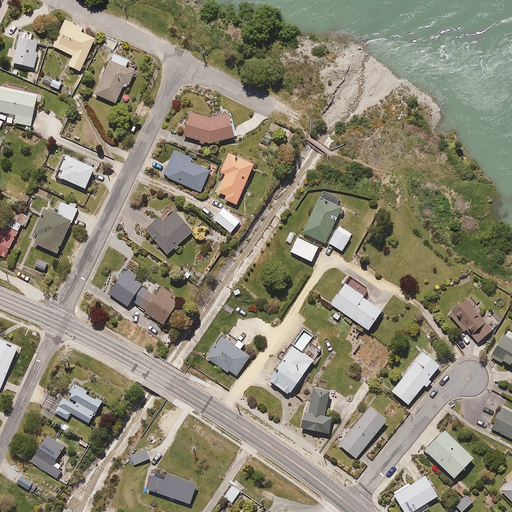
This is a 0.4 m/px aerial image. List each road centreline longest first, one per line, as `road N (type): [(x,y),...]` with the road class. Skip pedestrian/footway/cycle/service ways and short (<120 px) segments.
road 1 (primary): [(57,323),(203,402),(351,505)]
road 2 (residential): [(57,323),(185,60)]
road 3 (residential): [(351,505),(439,398),(469,378)]
road 4 (residential): [(185,60),(56,0)]
road 5 (residential): [(57,323),(0,453)]
